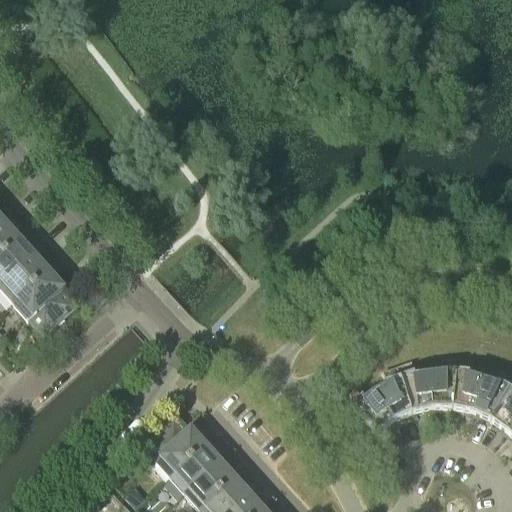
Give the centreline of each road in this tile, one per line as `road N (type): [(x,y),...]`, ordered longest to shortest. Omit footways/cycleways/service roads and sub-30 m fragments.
road 1 (unclassified): [(439,282),(396,279),(361,288),(261,376)]
road 2 (residential): [(0,136),(140,293)]
road 3 (unclassified): [(292,403),(439,282)]
road 4 (residential): [(0,407),(140,293)]
road 5 (residential): [(414,509),(421,463),(451,448),(494,472),(505,511)]
road 6 (residential): [(88,465),(145,403),(184,343)]
road 7 (residential): [(355,511),(292,403)]
